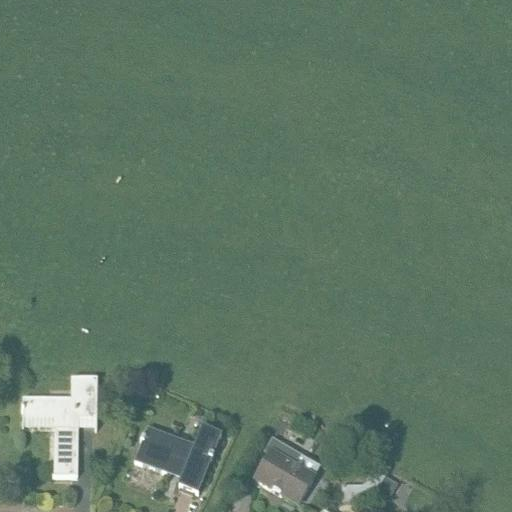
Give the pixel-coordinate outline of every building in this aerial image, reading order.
[(22,401),(22,421),(55,421),(54,432),(54,478),(52,478),(52,479),(77,480),(78,432),(78,422),(95,422),(96,382),(78,382),(78,402),(70,402),(22,401)] [(195,496),(218,439),(202,432),(194,451),(167,440),(163,448),(144,440),(134,464),(169,478),(171,473),(183,478),(178,490),(198,498),(198,497),(195,496)] [(269,459),(255,483),(298,508),(313,482),(294,471),(287,467),(294,455),(272,441),(263,455),(269,459)] [(385,481),(373,474),(372,473),(367,482),(363,488),(342,489),(342,504),(373,504),(380,491),(385,481)] [(386,504),(396,487),(387,482),(377,499),(386,504)]
